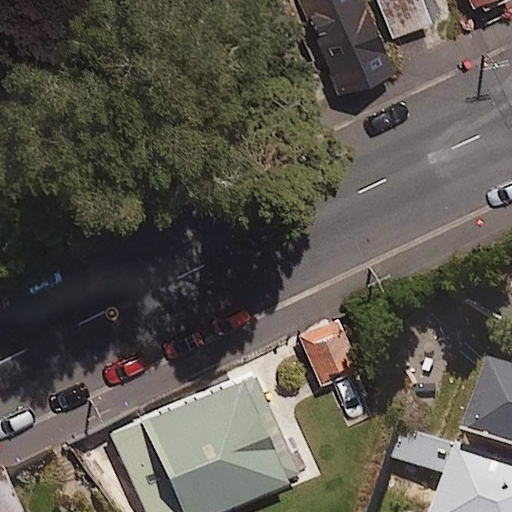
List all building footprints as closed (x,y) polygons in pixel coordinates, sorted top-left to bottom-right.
[(392,78),(360,0),(296,0),(337,100),(392,78)] [(429,25),(419,0),(373,0),(388,40),(429,25)] [(464,0),(469,11),(494,0),(464,0)] [(333,310),(292,328),(313,378),(354,361),(333,310)] [(511,361),(489,354),(464,427),(511,443),(511,361)] [(292,465),(249,366),(141,412),(158,450),(136,460),(145,479),(166,470),(183,511),(292,465)] [(511,511),(511,463),(419,430),(408,461),(446,474),(432,511),(511,511)] [(0,511),(23,511),(7,474),(0,477),(0,511)]
